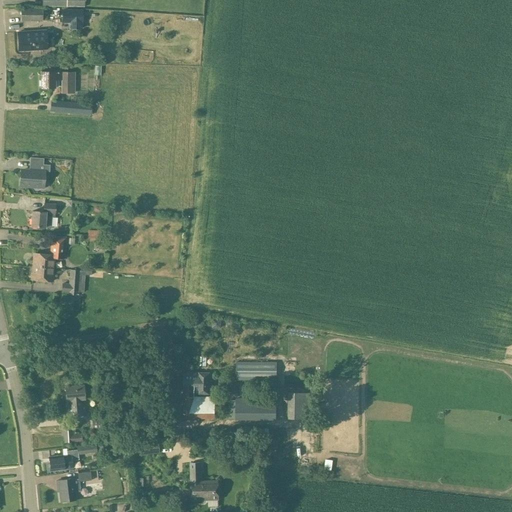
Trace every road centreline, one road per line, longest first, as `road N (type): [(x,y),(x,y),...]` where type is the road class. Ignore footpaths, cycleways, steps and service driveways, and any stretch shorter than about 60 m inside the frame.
road 1 (residential): [(168,451),(159,353),(148,333),(9,355)]
road 2 (residential): [(32,511),(9,355)]
